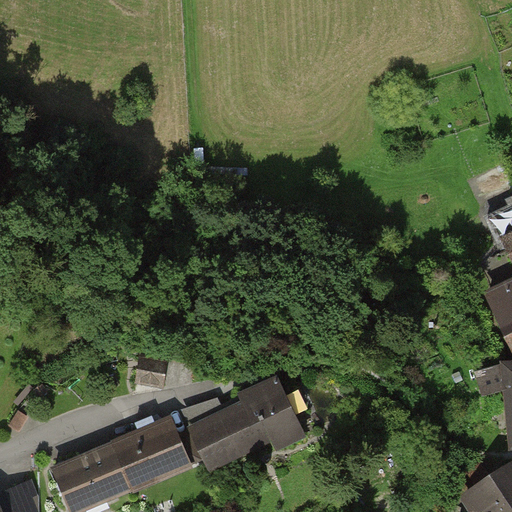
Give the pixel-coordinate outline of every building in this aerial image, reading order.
[(511,201),(491,211),(511,252),(511,280),(488,292),(511,339),(511,201)] [(169,385),(171,367),(141,364),(139,382),(169,385)] [(511,364),(507,365),(477,373),(483,393),(508,386),(511,426),(511,364)] [(310,435),(283,374),(243,392),(246,399),(192,423),(212,469),(275,441),(279,449),(310,435)] [(75,511),(95,511),(197,467),(175,416),(56,468),(75,511)] [(511,511),(511,466),(467,496),(478,511),(477,511),(511,511)] [(0,511),(49,511),(36,482),(0,497),(0,511)]
